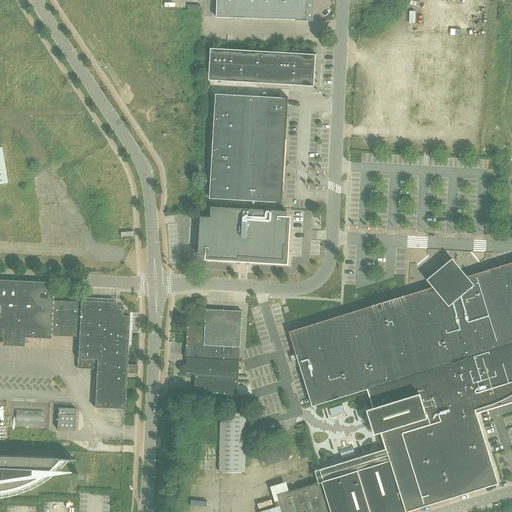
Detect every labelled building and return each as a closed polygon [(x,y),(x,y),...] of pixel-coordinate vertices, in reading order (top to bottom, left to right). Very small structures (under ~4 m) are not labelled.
[(307,20),(307,0),(217,0),(217,17),(307,20)] [(208,77),(289,79),(314,80),(315,50),(209,47),(208,77)] [(216,94),(213,142),(286,146),(289,98),(216,94)] [(286,146),(213,142),(210,198),(282,202),(286,146)] [(201,216),(199,254),(208,255),(208,257),(239,259),(239,257),(240,257),(240,258),(241,259),(242,260),(243,260),(244,260),(245,260),(246,260),(247,259),(248,258),(248,257),(284,259),(285,244),(288,244),(289,218),(286,218),(287,210),(211,206),(211,216),(201,216)] [(430,279),(435,286),(469,275),(455,259),(430,279)] [(345,314),(290,331),(313,405),(369,388),(511,343),(511,262),(469,275),(435,286),(345,314)] [(0,279),(0,336),(51,339),(51,333),(78,335),(77,368),(92,369),(92,367),(96,367),(94,408),(125,409),(127,372),(137,373),(137,365),(127,364),(129,316),(122,315),(122,312),(119,309),(116,308),(116,302),(80,300),(80,302),(52,301),(53,282),(0,279)] [(184,374),(185,374),(196,375),(195,394),(196,394),(237,396),(238,396),(242,311),(206,309),(205,326),(188,325),(186,358),(188,358),(187,365),(186,365),(184,365),(183,366),(182,367),(181,368),(181,369),(181,371),(181,372),(182,373),(184,374)] [(387,448),(316,471),(320,483),(323,482),(332,511),(405,511),(407,511),(498,483),(476,410),(489,406),(493,404),(496,403),(500,401),(503,400),(507,398),(511,396),(511,394),(511,343),(369,388),(375,407),(369,409),(376,433),(382,431),(387,448)] [(75,430),(76,408),(58,407),(57,429),(75,430)] [(221,413),(219,472),(245,472),(247,413),(221,413)] [(261,442),(257,444),(261,462),(267,460),(268,464),(290,459),(284,436),(261,442)] [(0,490),(3,490),(11,488),(19,486),(26,483),(34,479),(41,475),(48,470),(54,464),(59,458),(0,455),(0,490)] [(259,511),(328,511),(319,482),(279,494),(281,499),(276,501),(277,506),(260,511),(259,511)]
